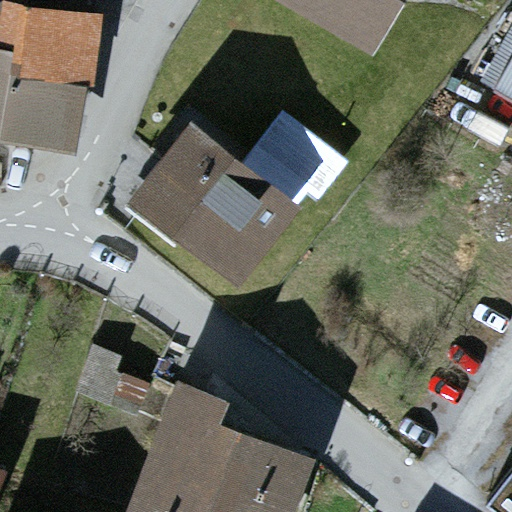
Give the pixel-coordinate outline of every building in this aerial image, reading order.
[(388,0),(288,0),(364,43),(388,0)] [(90,37),(0,21),(0,130),(71,143),(90,37)] [(511,44),(486,90),(511,105),(511,44)] [(288,210),(188,135),(128,213),(228,289),(288,210)] [(287,511),(305,466),(211,432),(218,412),(174,395),(129,511),(287,511)] [(511,511),(511,473),(484,508),(489,511),(511,511)]
